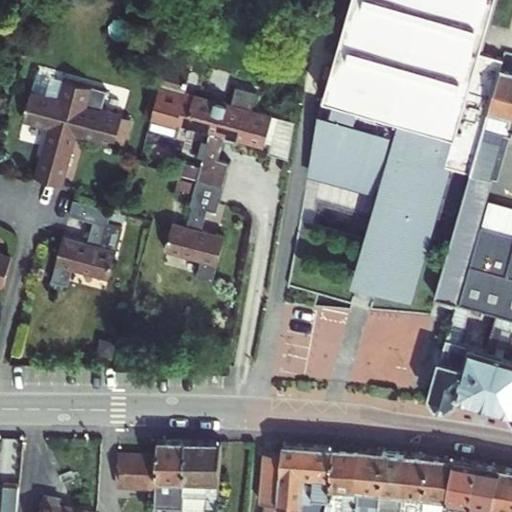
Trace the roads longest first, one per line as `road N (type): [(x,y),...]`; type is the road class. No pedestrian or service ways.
road 1 (tertiary): [(511,447),(374,424),(233,413)]
road 2 (residential): [(233,413),(270,220),(255,183)]
road 3 (tertiary): [(233,413),(0,409)]
road 4 (residential): [(0,355),(31,217),(0,199)]
